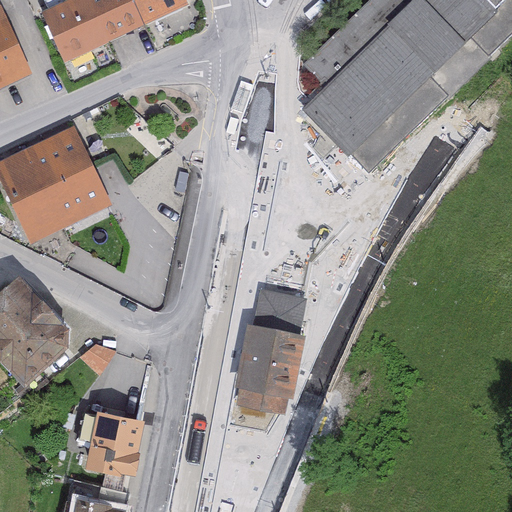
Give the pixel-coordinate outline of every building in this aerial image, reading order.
[(46,0),(26,0),(31,10),(48,2),(46,0)] [(77,0),(42,15),(63,63),(188,11),(183,0),(77,0)] [(511,0),(368,0),(302,65),(326,88),(304,111),(369,171),(511,32),(511,0)] [(0,92),(32,78),(0,9),(0,92)] [(110,211),(73,132),(0,165),(0,182),(30,248),(110,211)] [(272,253),(288,163),(261,158),(245,248),(272,253)] [(364,204),(325,277),(345,288),(385,215),(364,204)] [(0,361),(27,389),(70,347),(70,334),(20,282),(0,301),(0,361)] [(307,299),(261,289),(255,326),(247,324),(235,387),(240,388),(236,405),(285,415),(289,399),(294,400),(306,336),(300,335),(307,299)] [(84,358),(105,368),(113,351),(93,341),(84,358)] [(145,425),(98,415),(86,466),(133,477),(145,425)] [(233,511),(247,466),(229,461),(213,511),(233,511)]
